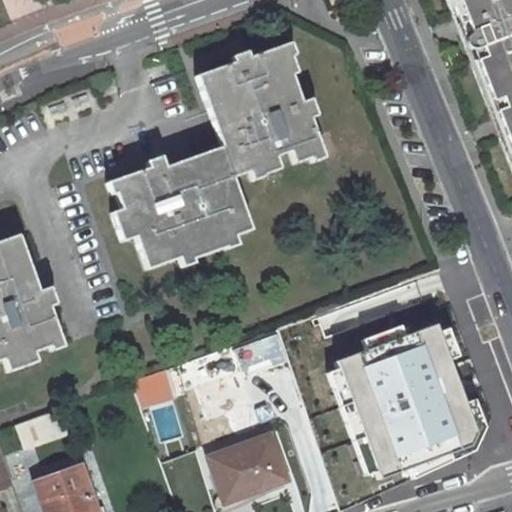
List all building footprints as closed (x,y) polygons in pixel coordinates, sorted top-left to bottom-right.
[(511,0),(446,0),(454,19),(461,16),(469,37),(468,38),(467,39),(466,41),(466,43),(465,44),(465,46),(465,47),(489,109),(501,120),(508,138),(501,141),(511,167),(511,0)] [(469,37),(461,16),(454,19),(465,47),(465,46),(465,44),(466,43),(466,41),(467,39),(468,38),(469,37)] [(236,236),(251,230),(231,178),(246,172),(251,183),(264,178),(262,174),(279,168),(274,158),(289,151),(294,165),(309,160),(311,162),(323,157),(308,119),(315,116),(308,99),(298,103),(288,75),(293,73),(287,57),(291,55),(287,44),(245,58),(243,53),(228,58),(230,64),(192,78),(219,149),(163,168),(159,160),(146,166),(148,171),(108,186),(112,197),(117,195),(123,211),(111,215),(123,244),(136,240),(149,272),(180,260),(184,270),(195,264),(194,259),(226,247),(228,250),(240,245),(236,236)] [(489,109),(501,141),(508,138),(501,120),(489,109)] [(41,291),(20,236),(0,243),(0,364),(6,362),(11,374),(41,363),(38,353),(53,347),(54,352),(67,347),(51,307),(58,304),(51,288),(41,291)] [(444,455),(466,447),(473,433),(462,403),(446,361),(436,332),(434,326),(403,337),(362,352),(333,363),(335,368),(375,473),(378,481),(403,471),(444,455)] [(358,341),(362,352),(403,337),(398,326),(358,341)] [(446,328),(436,332),(446,361),(457,357),(446,328)] [(375,473),(335,368),(322,373),(362,478),(375,473)] [(472,400),(462,403),(473,433),(466,447),(444,455),(447,463),(472,452),(483,429),(472,400)] [(34,451),(76,435),(67,411),(25,427),(34,451)] [(275,437),(213,465),(231,507),(273,487),(275,491),(294,482),(275,437)] [(444,455),(403,471),(408,481),(447,463),(444,455)] [(109,511),(104,511),(86,469),(40,486),(50,511),(113,511),(109,511)]
